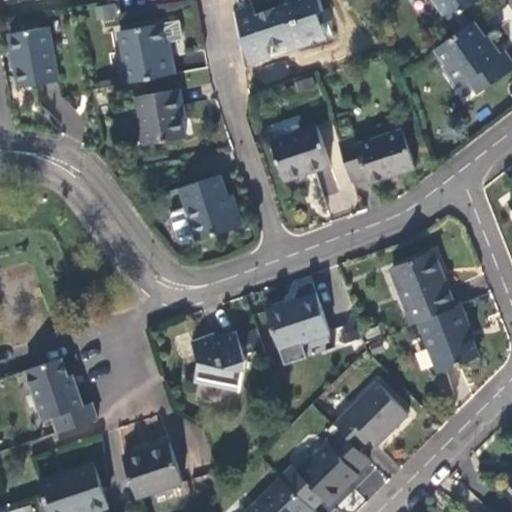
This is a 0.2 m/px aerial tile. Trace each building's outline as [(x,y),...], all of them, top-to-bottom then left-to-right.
[(255,12),(237,18),(245,37),(242,38),(251,63),(271,56),(268,47),(287,41),(297,37),(300,45),(327,36),(319,11),(324,9),(321,0),(293,0),(294,2),(283,6),(256,16),(255,12)] [(432,0),(449,23),(481,0),(432,0)] [(235,10),(237,18),(255,12),(252,4),(235,10)] [(499,57),(473,22),(435,49),(461,86),(467,82),(478,98),(511,71),(511,63),(505,53),(499,57)] [(117,68),(121,85),(175,75),(171,56),(168,57),(161,25),(120,32),(127,67),(117,68)] [(61,81),(49,28),(11,35),(21,88),(61,81)] [(290,49),(300,45),(297,37),(287,41),(290,49)] [(187,140),(178,90),(138,97),(147,147),(187,140)] [(318,128),(273,143),(286,181),(332,166),(318,128)] [(355,139),(339,144),(352,182),(367,177),(369,183),(391,176),(398,174),(416,168),(403,132),(357,146),(355,139)] [(400,180),(398,174),(391,176),(393,182),(400,180)] [(222,175),(182,188),(199,240),(243,226),(236,203),(232,204),(230,196),(222,175)] [(393,269),(415,324),(422,321),(455,308),(433,254),(393,269)] [(317,294),(266,311),(281,351),(331,334),(317,294)] [(480,359),(460,306),(455,308),(422,321),(441,373),(480,359)] [(245,354),(264,348),(258,329),(237,336),(236,332),(218,338),(217,333),(192,341),(199,363),(195,383),(241,392),(247,362),(245,354)] [(53,419),(58,434),(99,420),(93,403),(85,406),(74,375),(69,377),(63,359),(28,371),(44,422),(53,419)] [(378,384),(335,426),(341,432),(359,451),(371,440),(377,446),(409,416),(378,384)] [(114,428),(123,456),(168,442),(160,414),(114,428)] [(358,473),(370,462),(359,451),(341,432),(299,473),(325,500),(329,505),(360,475),(358,473)] [(171,445),(125,460),(138,500),(184,483),(171,445)] [(95,464),(40,483),(44,495),(49,511),(99,511),(110,508),(95,464)] [(293,468),(282,479),(314,511),(325,500),(299,473),(293,468)] [(312,511),(314,511),(282,479),(248,511),(312,511)]
